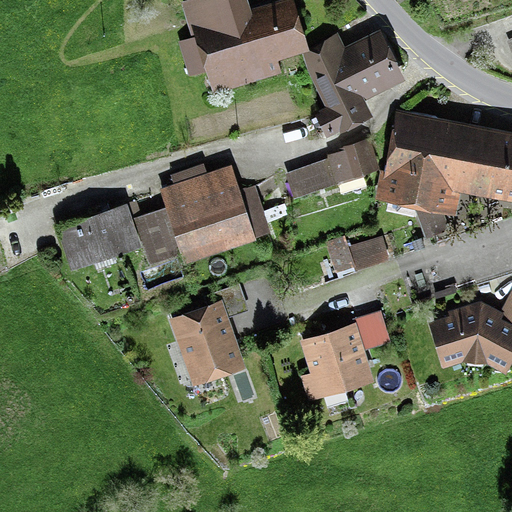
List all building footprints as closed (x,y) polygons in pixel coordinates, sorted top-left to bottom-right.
[(300,41),(290,8),(247,21),(240,0),(186,0),(198,39),(183,43),(192,73),(207,68),(213,90),(271,73),(265,51),(300,41)] [(395,69),(381,41),(335,63),(332,57),(341,52),(333,35),(304,53),(336,121),(326,126),(322,117),(313,122),(318,132),(327,127),(329,131),(360,116),(350,97),(360,92),(358,88),(395,69)] [(511,186),(511,143),(395,123),(383,192),(449,206),(454,176),(511,186)] [(330,154),(338,180),(373,169),(368,142),(330,154)] [(185,258),(254,235),(231,167),(162,190),(167,205),(134,216),(150,263),(183,252),(185,258)] [(124,203),(59,225),(71,262),(92,255),(96,269),(120,260),(117,253),(139,246),(124,203)] [(386,252),(380,237),(348,248),(344,236),(328,242),(337,269),(386,252)] [(197,379),(239,364),(223,318),(247,310),(237,283),(204,295),(209,307),(175,319),(197,379)] [(485,308),(481,305),(454,314),(456,318),(435,325),(446,360),(465,354),(468,347),(484,348),(487,355),(504,364),(511,349),(511,294),(498,320),(488,314),(485,308)] [(321,389),(367,374),(352,328),(307,342),(321,389)]
